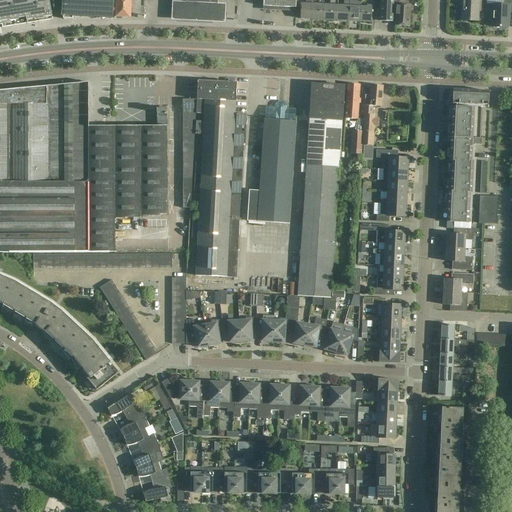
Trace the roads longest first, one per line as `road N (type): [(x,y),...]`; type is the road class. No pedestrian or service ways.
road 1 (residential): [(79,412),(162,361),(417,372)]
road 2 (secondary): [(62,51),(383,58)]
road 3 (unclassified): [(421,316),(434,68)]
road 4 (unclassified): [(415,511),(417,372)]
